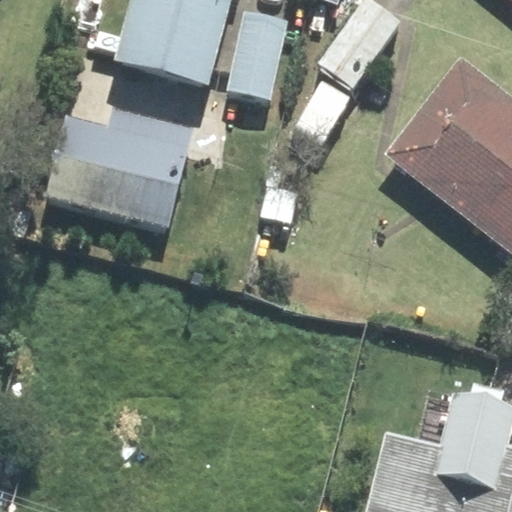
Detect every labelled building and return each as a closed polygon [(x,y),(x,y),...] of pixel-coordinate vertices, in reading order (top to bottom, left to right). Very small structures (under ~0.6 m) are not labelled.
[(230,0),(128,0),(109,78),(205,101),(230,0)] [(348,100),(395,34),(360,9),(313,75),(348,100)] [(283,35),(240,24),(221,100),(264,111),(283,35)] [(511,116),(455,72),(380,168),(511,270),(511,116)] [(318,93),(292,139),(318,154),(344,108),(318,93)] [(109,122),(104,141),(61,130),(41,210),(84,221),(163,241),(188,141),(109,122)] [(302,196),(260,189),(253,232),(295,239),(302,196)] [(511,465),(499,462),(508,425),(493,421),(497,404),(467,396),(463,414),(449,410),(435,465),(379,450),(363,511),(505,511),(511,486),(511,465)]
